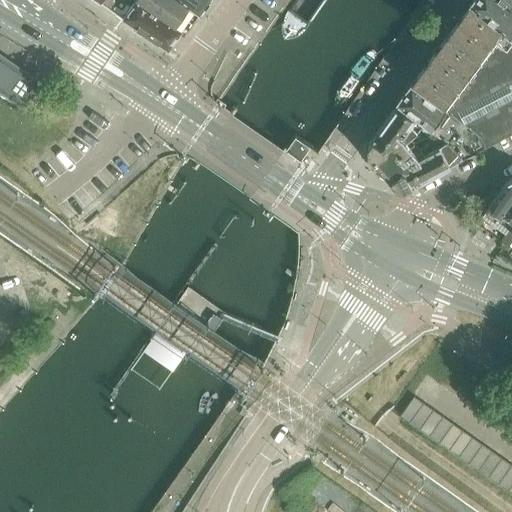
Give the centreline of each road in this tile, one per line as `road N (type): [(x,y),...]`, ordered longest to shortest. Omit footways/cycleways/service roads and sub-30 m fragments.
road 1 (residential): [(311,198),(453,0)]
road 2 (secondary): [(333,347),(259,453),(231,511)]
road 3 (secondary): [(163,101),(0,4)]
road 4 (residential): [(511,159),(419,211),(400,244)]
road 5 (secondary): [(266,174),(163,101)]
road 6 (unclassified): [(163,101),(238,0)]
road 7 (secondary): [(511,291),(400,244)]
